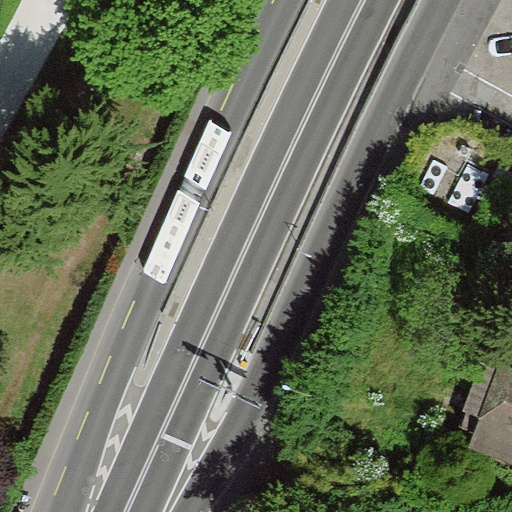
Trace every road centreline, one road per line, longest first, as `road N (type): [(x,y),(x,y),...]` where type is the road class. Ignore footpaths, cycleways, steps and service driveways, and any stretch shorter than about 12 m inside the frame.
road 1 (secondary): [(176,511),(238,431),(443,0)]
road 2 (primary): [(365,0),(128,511)]
road 3 (secondary): [(292,0),(118,377),(102,426),(97,511)]
